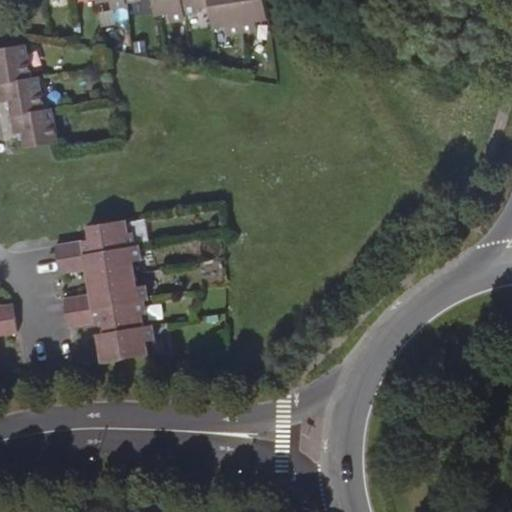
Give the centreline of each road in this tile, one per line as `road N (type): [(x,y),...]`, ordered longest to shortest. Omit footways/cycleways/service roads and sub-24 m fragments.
road 1 (tertiary): [(194,434),(98,428),(0,439)]
road 2 (tertiary): [(354,375),(259,422),(194,434)]
road 3 (tertiary): [(194,434),(257,453),(340,505)]
road 4 (secondary): [(458,277),(398,315),(354,375)]
road 5 (secondary): [(354,375),(336,439),(340,505)]
